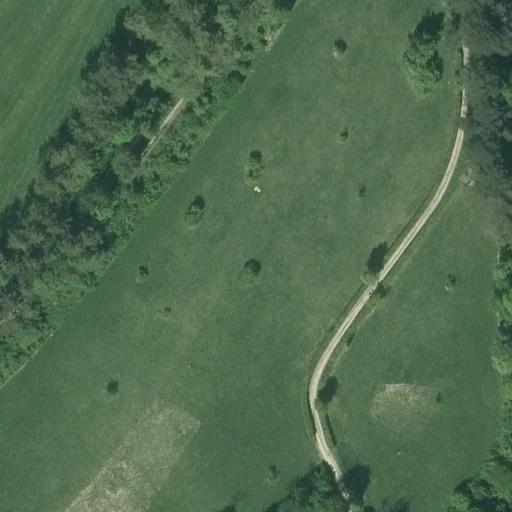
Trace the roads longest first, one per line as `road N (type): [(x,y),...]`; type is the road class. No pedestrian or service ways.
road 1 (track): [(463,0),(467,67),(449,170),(327,353),(313,389),(316,425),(350,511)]
road 2 (track): [(0,326),(87,227),(259,0)]
